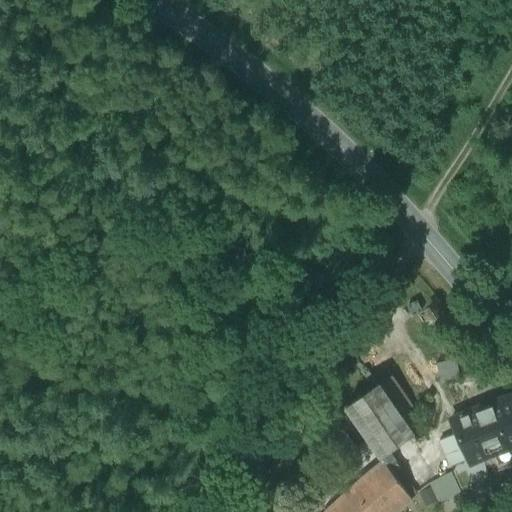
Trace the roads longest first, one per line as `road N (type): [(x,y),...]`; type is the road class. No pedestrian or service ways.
road 1 (track): [(511,73),(250,511)]
road 2 (tertiary): [(153,0),(291,101),(418,229),(511,345)]
